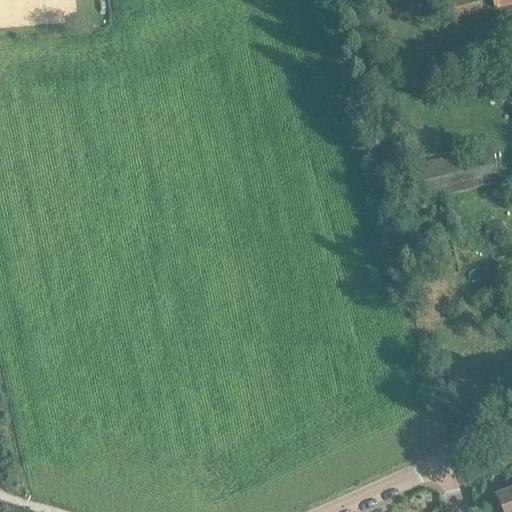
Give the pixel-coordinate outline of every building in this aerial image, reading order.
[(443,23),(483,13),(479,0),(448,0),(438,3),(443,23)] [(511,0),(492,0),(495,10),(511,5),(511,0)] [(482,17),(456,22),(457,30),(484,25),(482,17)] [(447,76),(496,64),(492,47),(443,59),(447,76)] [(470,95),(502,87),(498,68),(466,76),(470,95)] [(421,203),(499,184),(491,149),(413,168),(421,203)] [(505,237),(504,234),(501,222),(483,227),(487,242),(505,237)] [(511,511),(511,493),(497,500),(501,511),(511,511)]
